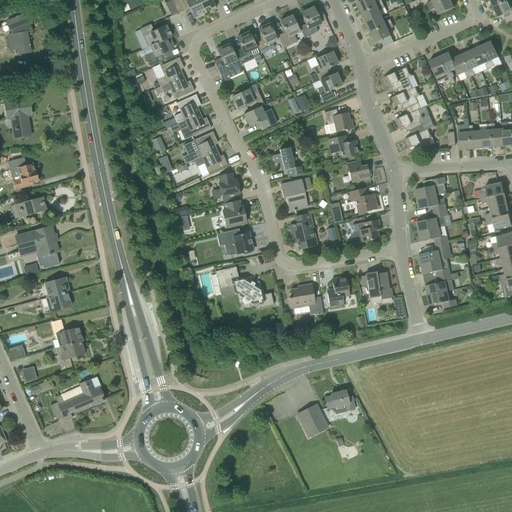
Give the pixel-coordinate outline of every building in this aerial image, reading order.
[(138,6),(135,0),(125,0),(130,10),(138,6)] [(183,12),(178,0),(177,0),(173,0),(171,1),(177,14),(183,12)] [(177,0),(178,0),(183,12),(189,9),(193,19),(204,14),(197,0),(177,0)] [(215,9),(211,0),(197,0),(204,14),(215,9)] [(383,4),(381,0),(365,0),(357,4),(360,10),(359,10),(359,11),(360,10),(362,14),(383,4)] [(428,8),(446,0),(431,0),(432,2),(426,4),(428,8)] [(430,12),(436,9),(439,15),(454,8),(451,3),(453,2),(453,1),(451,2),(450,0),(446,0),(428,8),(430,12)] [(507,23),(511,21),(511,5),(511,4),(511,0),(494,8),(494,9),(493,10),(493,11),(495,10),(498,18),(504,16),(507,23)] [(169,2),(165,4),(171,17),(177,14),(171,1),(169,2)] [(366,24),(382,17),(380,11),(385,8),(383,4),(362,14),(364,18),(362,18),(363,19),(364,18),(366,24)] [(304,39),(318,32),(315,27),(322,24),(321,22),(326,20),(321,10),(315,13),(313,7),(301,13),(306,24),(299,28),(304,39)] [(7,35),(10,52),(30,48),(29,46),(30,46),(30,45),(29,45),(28,42),(26,33),(33,32),(30,25),(27,26),(26,24),(32,21),(29,13),(6,22),(9,32),(10,31),(11,35),(7,35)] [(300,33),(296,25),(292,16),(280,21),(285,33),(278,36),(284,49),(297,43),(294,36),(300,33)] [(371,34),(392,24),(390,20),(385,23),(382,17),(366,24),(369,29),(368,30),(369,30),(371,34)] [(277,42),(273,33),(269,24),(258,29),(263,41),(256,44),(261,55),(274,49),(272,44),(277,42)] [(376,44),(391,37),(392,37),(389,31),(394,28),(392,24),(371,34),(373,37),(371,38),(371,39),(373,38),(376,44)] [(166,26),(157,30),(154,32),(151,25),(140,30),(148,48),(150,47),(170,38),(171,38),(166,26)] [(258,67),(256,64),(262,61),(256,50),(257,50),(249,32),(237,37),(242,49),(235,53),(241,66),(243,65),(246,72),(258,67)] [(324,42),(328,49),(338,44),(334,37),(324,42)] [(170,38),(150,47),(152,53),(144,57),(149,67),(158,63),(159,65),(162,64),(158,56),(171,51),(171,50),(173,49),(174,47),(170,38)] [(482,47),(491,68),(495,66),(492,61),(499,58),(492,42),(486,45),(485,43),(485,44),(485,45),(482,47)] [(220,75),(229,71),(233,69),(233,70),(239,67),(229,44),(217,50),(222,61),(215,64),(220,75)] [(485,64),(487,70),(491,68),(482,47),(478,48),(477,47),(477,49),(472,51),(479,67),(485,64)] [(473,70),(479,67),(472,51),(466,54),(466,52),(465,53),(466,54),(462,55),(472,77),(475,75),(473,70)] [(332,52),(315,60),(317,66),(313,68),(315,74),(310,77),(313,84),(319,81),(330,77),(326,69),(338,64),(332,52)] [(440,58),(451,84),(455,82),(453,79),(455,78),(452,71),(455,70),(458,77),(458,76),(460,76),(453,60),(450,53),(444,56),(443,55),(442,55),(443,56),(440,58)] [(472,77),(462,55),(458,57),(457,56),(457,58),(453,60),(460,76),(458,76),(461,82),(467,79),(467,80),(471,78),(471,77),(472,77)] [(179,58),(163,66),(162,64),(159,65),(164,78),(157,81),(160,87),(183,77),(180,70),(183,69),(181,64),(179,60),(179,59),(179,58)] [(429,63),(439,84),(444,81),(447,86),(451,84),(440,58),(435,60),(435,58),(434,59),(435,60),(429,63)] [(413,76),(411,77),(407,68),(383,79),(388,88),(393,86),(395,91),(398,89),(400,95),(415,88),(418,87),(413,76)] [(330,77),(319,81),(321,88),(317,90),(323,103),(334,98),(330,91),(342,85),(336,74),(330,77)] [(291,87),(298,83),(295,75),(287,79),(291,87)] [(145,83),(142,76),(135,78),(138,85),(145,83)] [(170,91),(175,100),(194,92),(189,81),(186,83),(183,77),(160,87),(162,93),(163,94),(170,91)] [(499,86),(502,92),(511,88),(511,87),(510,82),(499,86)] [(499,92),(496,86),(489,89),(492,95),(499,92)] [(162,93),(160,87),(154,90),(157,96),(162,93)] [(415,88),(400,95),(392,98),(396,107),(401,105),(403,110),(406,109),(408,115),(426,107),(428,106),(423,96),(421,97),(420,95),(418,95),(415,88)] [(478,92),(481,98),(489,96),(485,88),(478,92)] [(237,110),(249,104),(252,111),(261,107),(264,106),(266,105),(264,101),(262,102),(258,93),(251,96),(249,90),(231,98),(237,110)] [(472,100),(481,98),(478,92),(477,90),(469,94),(472,100)] [(440,99),(437,92),(430,95),(433,101),(440,99)] [(511,102),(510,94),(499,96),(500,103),(511,102)] [(173,117),(174,118),(176,124),(200,114),(197,107),(200,106),(195,95),(176,104),(177,106),(180,114),(173,117)] [(10,120),(12,140),(30,137),(27,116),(31,115),(29,100),(4,104),(6,121),(10,120)] [(309,110),(305,102),(298,105),(302,113),(309,110)] [(478,111),(477,103),(469,104),(471,112),(478,111)] [(249,127),(258,123),(260,122),(264,129),(277,123),(271,110),(264,113),(261,107),(252,111),(244,115),(249,127)] [(428,130),(435,127),(426,107),(408,115),(396,120),(400,130),(405,127),(407,133),(410,131),(412,137),(428,130)] [(336,110),(326,112),(324,112),(327,126),(329,135),(335,133),(353,129),(351,120),(349,120),(347,113),(337,115),(336,110)] [(179,131),(184,141),(211,129),(206,118),(203,120),(200,114),(176,124),(169,127),(172,134),(179,131)] [(176,124),(174,118),(166,122),(169,127),(176,124)] [(511,122),(508,123),(509,130),(502,130),(504,147),(511,146),(511,122)] [(473,126),(469,127),(472,150),(473,150),(473,151),(474,151),(474,150),(483,149),(481,132),(474,132),(473,126)] [(469,127),(465,127),(465,133),(459,134),(460,151),(469,150),(469,152),(470,152),(470,150),(472,150),(469,127)] [(416,152),(431,145),(435,144),(433,139),(428,130),(412,137),(405,140),(409,149),(414,147),(416,152)] [(495,148),(504,147),(502,130),(491,131),(493,148),(494,148),(495,149),(495,148)] [(491,148),(493,148),(491,131),(481,132),(483,149),(491,148),(491,150),(491,148)] [(212,132),(193,141),(193,142),(186,145),(190,154),(182,158),(185,165),(193,161),(216,151),(214,144),(217,143),(212,132)] [(315,133),(308,135),(310,141),(317,140),(315,133)] [(448,137),(449,147),(456,146),(455,136),(455,133),(447,133),(448,137)] [(355,141),(347,143),(345,136),(326,140),(330,155),(339,153),(340,159),(358,155),(355,141)] [(157,155),(166,151),(163,146),(155,150),(157,155)] [(296,159),(292,157),(290,148),(279,150),(280,154),(273,156),(275,165),(279,164),(281,171),(286,170),(288,178),(302,174),(300,167),(295,169),(293,163),(296,159)] [(196,168),(204,165),(208,175),(227,166),(223,155),(219,157),(216,151),(193,161),(196,168)] [(7,162),(14,190),(33,185),(32,182),(38,181),(36,172),(34,172),(32,165),(26,166),(24,158),(7,162)] [(350,181),(351,183),(369,179),(369,177),(370,176),(369,171),(367,171),(366,166),(361,168),(359,162),(347,165),(349,173),(344,174),(346,182),(350,181)] [(164,174),(168,173),(172,171),(169,165),(166,167),(161,168),(164,174)] [(186,165),(177,169),(179,173),(188,169),(186,165)] [(231,174),(218,177),(219,183),(218,183),(219,190),(211,192),(212,200),(213,200),(213,201),(239,195),(236,180),(233,180),(231,174)] [(295,211),(305,208),(308,208),(305,197),(303,190),(311,188),(309,178),(301,180),(280,185),(281,192),(282,192),(283,196),(284,196),(285,197),(289,212),(293,211),(294,212),(296,212),(295,211)] [(437,196),(443,195),(441,185),(446,184),(445,178),(432,180),(433,187),(415,191),(417,200),(437,196)] [(485,187),(486,192),(479,194),(481,200),(504,194),(502,183),(485,187)] [(365,189),(348,193),(351,203),(354,202),(355,203),(356,202),(357,206),(355,206),(357,214),(376,210),(374,198),(373,198),(370,199),(369,197),(368,196),(367,196),(365,189)] [(180,201),(182,198),(180,193),(173,196),(176,203),(180,201)] [(504,194),(481,200),(482,205),(488,204),(490,209),(507,205),(505,195),(506,194),(505,194),(504,194)] [(419,210),(429,208),(432,207),(434,213),(447,210),(445,200),(439,201),(437,196),(417,200),(419,210)] [(15,205),(19,219),(46,211),(42,197),(15,205)] [(239,201),(230,203),(222,205),(224,210),(221,211),(225,228),(246,223),(242,207),(241,207),(239,201)] [(342,222),(338,204),(330,206),(334,224),(342,222)] [(507,205),(490,209),(491,214),(485,215),(486,221),(510,215),(509,215),(507,205)] [(177,219),(189,215),(189,210),(185,207),(174,210),(177,219)] [(431,220),(427,221),(417,223),(419,233),(446,227),(444,218),(448,217),(447,210),(434,213),(429,214),(431,220)] [(316,246),(309,213),(296,216),(298,224),(291,225),(295,242),(296,242),(298,250),(316,246)] [(494,225),(495,230),(511,226),(509,216),(511,215),(510,215),(486,221),(487,226),(494,225)] [(361,224),(352,226),(354,232),(362,243),(378,239),(377,232),(380,231),(377,220),(361,224)] [(51,227),(41,230),(33,232),(33,231),(14,236),(19,254),(39,248),(41,257),(58,252),(51,227)] [(421,242),(431,240),(434,240),(436,245),(449,243),(449,242),(448,237),(447,237),(445,227),(446,227),(419,233),(421,242)] [(238,230),(223,233),(226,246),(224,246),(227,255),(228,255),(229,257),(235,255),(243,253),(243,255),(251,253),(250,252),(252,251),(248,234),(239,236),(238,230)] [(511,234),(504,236),(497,238),(498,243),(490,245),(491,249),(492,249),(493,250),(511,245),(511,234)] [(332,252),(340,251),(336,236),(328,238),(332,252)] [(476,241),(468,243),(470,250),(471,255),(477,253),(476,249),(478,249),(476,241)] [(448,249),(450,248),(449,243),(436,245),(437,251),(429,253),(419,255),(421,265),(441,261),(450,258),(448,249)] [(500,255),(501,258),(501,259),(511,256),(511,245),(493,250),(494,256),(500,255)] [(470,256),(472,265),(477,264),(477,262),(479,259),(476,257),(475,254),(470,256)] [(511,256),(501,259),(501,258),(495,260),(497,267),(503,265),(504,270),(511,267),(511,256)] [(423,275),(433,273),(437,272),(438,278),(451,275),(450,269),(449,269),(447,260),(441,261),(421,265),(423,275)] [(26,275),(39,272),(37,264),(24,267),(26,275)] [(218,286),(219,290),(221,296),(224,298),(232,296),(233,293),(243,299),(243,300),(243,302),(244,303),(245,304),(246,304),(247,304),(248,304),(250,303),(252,304),(257,303),(258,309),(273,306),(271,294),(263,295),(262,290),(254,285),(254,284),(251,282),(251,283),(243,278),(238,279),(236,267),(215,272),(216,275),(215,275),(218,286)] [(511,267),(504,270),(505,275),(499,276),(500,282),(511,279),(511,267)] [(379,297),(380,300),(392,298),(391,289),(389,289),(386,273),(379,274),(379,275),(377,276),(376,272),(365,274),(369,299),(379,297)] [(439,283),(435,284),(426,286),(428,297),(449,292),(448,292),(454,291),(451,275),(438,278),(439,283)] [(342,298),(349,297),(346,277),(332,280),(333,289),(326,291),(329,310),(344,307),(342,298)] [(65,279),(44,285),(47,297),(45,298),(45,300),(67,294),(67,293),(69,293),(65,279)] [(502,287),(503,292),(511,290),(511,279),(500,282),(496,283),(498,288),(502,287)] [(313,299),(313,295),(311,285),(301,287),(301,289),(290,291),(291,298),(288,298),(290,309),(293,309),(294,315),(309,313),(310,315),(323,313),(320,298),(313,299)] [(457,306),(456,301),(450,302),(449,292),(428,297),(430,306),(444,303),(445,309),(457,306)] [(45,300),(49,313),(70,307),(67,294),(45,300)] [(403,315),(403,311),(394,313),(395,320),(404,318),(403,315)] [(78,328),(69,331),(55,334),(59,348),(80,342),(82,341),(78,328)] [(59,355),(60,361),(84,355),(80,342),(59,348),(60,355),(59,355)] [(11,360),(25,358),(23,345),(9,348),(11,360)] [(23,369),(25,382),(37,380),(35,367),(23,369)] [(41,393),(53,388),(50,381),(38,385),(41,393)] [(64,421),(71,418),(69,414),(93,403),(94,405),(102,402),(104,401),(103,398),(98,388),(93,390),(89,381),(79,385),(80,388),(60,396),(63,402),(57,404),(64,421)] [(41,393),(38,386),(29,389),(32,396),(41,393)] [(324,398),(327,409),(333,407),(335,412),(335,413),(336,413),(337,414),(338,414),(355,410),(351,397),(347,398),(345,391),(330,395),(331,397),(324,398)] [(308,437),(327,428),(316,405),(297,415),(308,437)]
